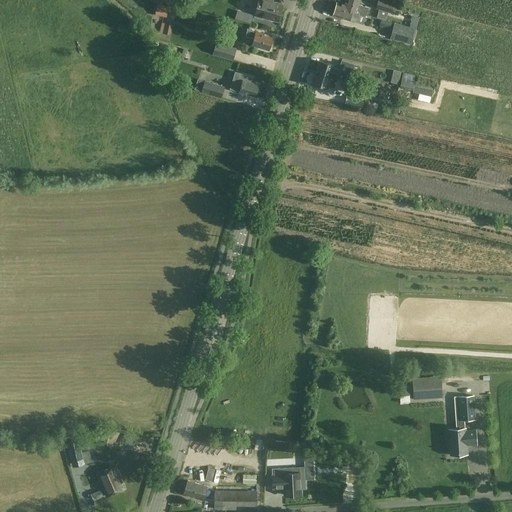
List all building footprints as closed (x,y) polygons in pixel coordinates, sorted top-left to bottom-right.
[(255,0),(259,1),(255,13),(256,13),(255,16),(263,18),(263,16),(277,20),(282,5),(266,0),(255,0)] [(395,3),(385,0),(378,0),(376,8),(392,13),(395,3)] [(355,4),(346,1),(345,5),(337,2),(333,15),(356,22),(361,6),(354,4),(355,4)] [(156,14),(167,17),(168,7),(157,5),(156,14)] [(390,39),(411,44),(412,40),(414,40),(420,17),(415,15),(413,20),(411,19),(409,26),(394,22),(390,39)] [(170,35),(172,25),(165,24),(163,34),(170,35)] [(272,37),(256,32),(252,45),(268,50),(272,37)] [(215,55),(234,61),(237,49),(218,44),(215,55)] [(163,54),(174,57),(177,48),(166,45),(163,54)] [(317,68),(316,72),(349,82),(349,80),(354,65),(342,61),(340,69),(334,67),(335,65),(320,61),(319,63),(318,64),(317,66),(317,68)] [(400,72),(393,71),(391,82),(398,84),(400,72)] [(252,77),(235,72),(230,89),(255,96),(258,84),(250,82),(252,77)] [(313,81),(313,83),(326,87),(325,89),(344,95),(347,88),(349,82),(316,72),(315,75),(314,77),(313,79),(313,81)] [(224,87),(204,81),(201,92),(221,98),(224,87)] [(432,98),(433,90),(415,86),(413,94),(432,98)] [(345,103),(363,107),(365,98),(348,94),(345,103)] [(396,114),(398,107),(391,106),(390,112),(396,114)] [(441,384),(413,386),(414,400),(442,398),(441,384)] [(409,387),(399,387),(400,396),(410,396),(409,387)] [(473,395),(459,396),(460,419),(455,419),(456,428),(449,428),(450,454),(467,453),(466,444),(477,443),(475,429),(465,430),(465,427),(464,418),(475,418),(473,395)] [(125,443),(132,445),(134,439),(135,439),(136,437),(127,435),(125,443)] [(83,458),(81,453),(79,440),(67,443),(71,460),(83,458)] [(96,473),(107,496),(125,488),(115,465),(96,473)] [(214,469),(208,468),(206,479),(211,481),(214,469)] [(307,468),(274,470),(275,489),(287,488),(287,496),(303,495),(303,489),(308,489),(307,468)] [(258,484),(258,474),(242,474),(242,483),(258,484)] [(207,485),(187,480),(183,493),(203,499),(207,485)] [(236,505),(256,505),(256,490),(214,489),(214,509),(236,509),(236,505)]
